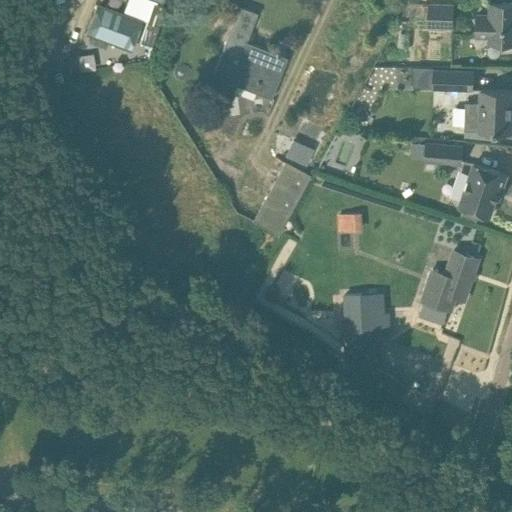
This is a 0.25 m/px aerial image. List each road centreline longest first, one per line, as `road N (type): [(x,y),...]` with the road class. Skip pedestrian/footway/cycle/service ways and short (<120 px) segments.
road 1 (unclassified): [(511,355),(463,511)]
road 2 (tertiary): [(156,511),(0,479)]
